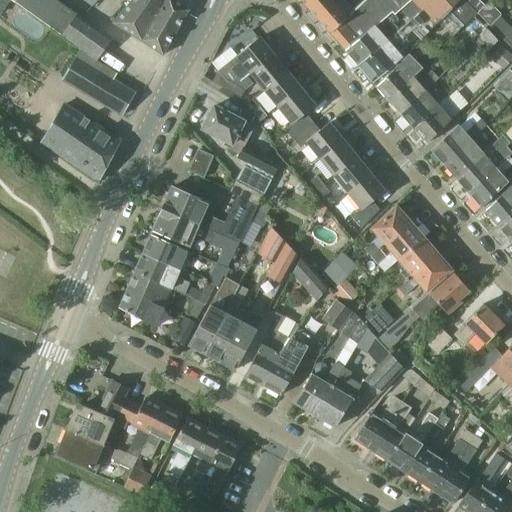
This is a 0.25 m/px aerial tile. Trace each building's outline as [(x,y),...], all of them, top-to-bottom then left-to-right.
[(53,0),(18,0),(16,4),(61,36),(76,16),(53,0)] [(162,55),(187,11),(174,0),(132,0),(112,24),(162,55)] [(300,0),(345,51),(358,66),(421,10),(427,16),(434,25),(449,11),(449,12),(460,0),(362,0),(353,10),(343,0),(340,0),(337,4),(333,0),(300,0)] [(477,14),(477,13),(463,0),(460,0),(449,12),(464,26),(474,16),(475,17),(477,14)] [(463,0),(477,13),(484,6),(478,0),(463,0)] [(484,6),(477,13),(477,14),(489,26),(501,15),(488,2),(484,6)] [(371,82),(400,57),(394,49),(405,39),(403,37),(412,29),(421,39),(434,25),(427,16),(421,10),(358,66),(371,82)] [(109,40),(76,16),(61,36),(96,61),(110,40),(109,40)] [(497,41),(494,38),(487,30),(477,39),(450,67),(455,73),(485,43),(490,47),(497,41)] [(249,74),(276,51),(270,43),(265,47),(258,38),(218,70),(211,82),(230,93),(234,86),(249,74)] [(490,56),(503,69),(511,59),(511,56),(500,45),(490,56)] [(249,74),(251,77),(263,91),(286,72),(279,63),(283,59),(276,51),(249,74)] [(413,76),(422,69),(408,54),(376,86),(389,101),(413,77),(413,76)] [(505,86),(499,92),(509,101),(511,97),(511,73),(509,70),(499,80),(505,86)] [(27,124),(50,84),(27,71),(4,111),(27,124)] [(263,91),(276,107),(304,85),(297,77),(293,80),(286,72),(263,91)] [(413,77),(389,101),(401,115),(432,84),(433,84),(438,79),(431,72),(419,84),(413,77)] [(98,102),(120,116),(134,94),(112,80),(98,102)] [(432,84),(401,115),(413,128),(444,97),(433,84),(432,84)] [(284,129),(292,138),(312,122),(304,113),(314,105),(306,96),(310,93),(304,85),(276,107),(290,124),(284,129)] [(243,91),(234,86),(230,93),(239,98),(243,91)] [(413,128),(426,143),(450,119),(451,120),(458,113),(444,97),(413,128)] [(41,143),(96,182),(120,141),(62,105),(41,143)] [(244,144),(247,139),(253,127),(243,122),(213,107),(212,109),(209,110),(206,118),(207,120),(202,130),(225,142),(222,146),(239,154),(236,159),(246,164),(254,149),(244,144)] [(252,113),(259,121),(265,116),(259,108),(252,113)] [(486,126),(480,119),(465,134),(461,128),(463,125),(459,121),(431,150),(443,164),(478,132),(479,133),(486,126)] [(319,159),(335,147),(347,137),(340,129),(336,133),(328,123),(319,130),(312,122),(292,138),(299,148),(305,143),(319,159)] [(443,164),(456,178),(490,146),(479,133),(478,132),(443,164)] [(456,178),(468,192),(510,152),(505,147),(509,143),(502,136),(490,146),(456,178)] [(319,159),(333,176),(356,157),(349,149),(353,145),(347,137),(335,147),(319,159)] [(194,171),(210,174),(214,152),(199,149),(194,171)] [(468,192),(481,208),(510,180),(504,173),(511,164),(511,161),(508,157),(511,153),(510,152),(468,192)] [(333,176),(347,193),(374,171),(368,163),(363,166),(356,157),(333,176)] [(243,165),(235,181),(263,196),(271,179),(245,166),(243,165)] [(360,228),(379,210),(372,202),(384,191),(377,182),(381,179),(374,171),(347,193),(360,209),(351,217),(360,228)] [(310,181),(316,189),(322,184),(316,176),(310,181)] [(256,208),(257,206),(263,196),(235,181),(230,192),(229,193),(228,194),(235,197),(256,208)] [(323,197),(329,192),(322,184),(316,189),(323,197)] [(511,185),(510,188),(484,212),(496,225),(511,210),(511,185)] [(208,203),(171,187),(161,209),(214,233),(214,232),(229,239),(239,244),(250,221),(256,208),(235,197),(224,222),(203,214),(208,203)] [(267,219),(257,207),(257,206),(256,208),(250,221),(262,228),(267,219)] [(378,236),(363,249),(370,257),(408,223),(394,207),(371,228),(378,236)] [(151,231),(188,248),(196,229),(201,231),(198,237),(210,243),(214,233),(161,209),(151,231)] [(511,210),(496,225),(509,240),(511,236),(511,210)] [(370,257),(377,264),(391,252),(398,260),(422,238),(408,223),(370,257)] [(270,228),(256,254),(272,262),(283,242),(270,228)] [(187,251),(150,235),(142,253),(179,270),(187,251)] [(390,280),(397,288),(436,254),(422,238),(398,260),(405,268),(390,280)] [(227,267),(239,244),(229,239),(217,262),(227,267)] [(298,256),(285,243),(266,277),(281,285),(298,256)] [(179,270),(142,253),(134,272),(154,283),(155,281),(174,290),(183,295),(189,281),(176,275),(179,270)] [(426,292),(450,270),(436,254),(397,288),(404,295),(418,283),(426,292)] [(327,286),(301,256),(292,275),(316,302),(327,286)] [(207,308),(187,345),(203,354),(235,295),(239,285),(226,278),(229,271),(214,264),(197,302),(207,308)] [(325,278),(335,288),(345,279),(348,276),(338,265),(325,278)] [(145,301),(161,310),(168,293),(171,295),(174,290),(155,281),(154,283),(134,272),(126,290),(146,300),(145,301)] [(412,309),(419,317),(428,310),(431,312),(438,306),(447,316),(461,303),(459,300),(469,292),(467,290),(468,286),(464,282),(459,281),(453,274),(429,295),(412,309)] [(335,288),(331,292),(344,305),(345,307),(356,298),(355,297),(358,294),(345,279),(335,288)] [(118,308),(153,328),(161,310),(145,301),(146,300),(126,290),(118,308)] [(235,295),(203,354),(219,362),(243,318),(245,315),(236,310),(242,299),(235,295)] [(356,298),(345,307),(354,313),(363,306),(356,298)] [(335,300),(321,319),(338,331),(354,313),(345,307),(344,305),(335,300)] [(453,335),(464,344),(474,333),(485,344),(504,326),(482,305),(453,335)] [(373,309),(364,317),(378,333),(389,324),(381,315),(380,317),(373,309)] [(419,317),(412,309),(408,312),(378,339),(388,351),(397,343),(411,325),(419,317)] [(263,385),(282,351),(298,328),(297,327),(299,325),(275,313),(269,324),(274,327),(273,331),(276,333),(268,348),(261,345),(244,375),(263,385)] [(338,331),(356,344),(358,345),(364,334),(363,333),(367,327),(354,313),(338,331)] [(245,323),(247,320),(243,318),(219,362),(234,370),(262,319),(256,315),(250,326),(245,323)] [(172,340),(183,346),(195,323),(183,317),(172,340)] [(281,396),(300,361),(298,360),(311,336),(298,328),(282,351),(263,385),(281,396)] [(442,330),(427,345),(437,355),(452,340),(442,330)] [(354,370),(372,338),(364,334),(358,345),(356,344),(345,364),(354,370)] [(498,374),(507,384),(511,378),(511,343),(489,366),(498,374)] [(456,385),(465,393),(490,368),(489,366),(501,355),(493,347),(456,385)] [(399,350),(392,357),(391,356),(402,370),(404,368),(410,363),(425,376),(434,367),(419,354),(410,362),(399,350)] [(363,380),(381,392),(402,370),(391,356),(388,355),(363,380)] [(295,403),(315,415),(344,368),(335,363),(323,382),(311,375),(295,403)] [(336,428),(353,400),(351,399),(359,387),(348,380),(352,373),(344,368),(315,415),(336,428)] [(402,377),(414,386),(420,378),(412,372),(407,372),(402,377)] [(111,382),(100,405),(115,412),(122,398),(126,389),(111,382)] [(427,399),(444,410),(449,402),(433,391),(427,399)] [(122,398),(115,412),(113,416),(111,421),(124,429),(128,422),(131,424),(139,428),(126,453),(137,458),(139,454),(162,407),(144,398),(140,406),(122,398)] [(371,412),(354,439),(371,451),(402,403),(394,398),(380,418),(371,412)] [(402,403),(371,451),(386,461),(405,434),(404,433),(415,419),(408,414),(411,409),(402,403)] [(67,429),(105,445),(107,441),(106,441),(102,439),(110,419),(77,405),(67,429)] [(167,442),(180,416),(162,407),(139,454),(150,459),(161,439),(167,442)] [(413,439),(405,434),(386,461),(403,472),(435,424),(438,419),(429,413),(426,419),(413,439)] [(443,430),(450,420),(441,414),(438,419),(435,424),(443,430)] [(178,448),(167,469),(179,476),(191,454),(190,454),(203,428),(185,419),(172,445),(178,448)] [(443,430),(435,424),(403,472),(420,483),(438,455),(430,450),(443,430)] [(190,454),(191,454),(200,459),(178,507),(185,511),(197,486),(209,463),(208,463),(221,437),(203,428),(190,454)] [(114,461),(118,451),(105,445),(67,429),(58,453),(91,467),(97,470),(101,462),(94,459),(98,449),(102,450),(100,455),(114,461)] [(467,445),(473,435),(465,430),(458,439),(467,445)] [(473,435),(467,445),(476,451),(482,441),(473,435)] [(239,446),(221,437),(208,463),(209,463),(215,466),(204,488),(216,494),(239,446)] [(467,445),(458,439),(445,460),(438,455),(420,483),(436,493),(467,445)] [(463,471),(476,451),(467,445),(436,493),(452,504),(471,476),(463,471)] [(118,451),(114,461),(113,462),(130,470),(137,458),(126,453),(118,450),(118,451)] [(464,511),(477,511),(492,492),(485,487),(494,473),(498,467),(491,461),(487,468),(475,481),(457,507),(464,511)] [(141,496),(151,477),(132,468),(123,487),(141,496)] [(501,511),(511,496),(511,479),(509,483),(500,497),(492,492),(477,511),(501,511)] [(148,493),(167,502),(171,494),(153,484),(148,493)] [(511,511),(511,496),(501,511),(511,511)] [(208,511),(210,508),(192,499),(185,511),(208,511)]
